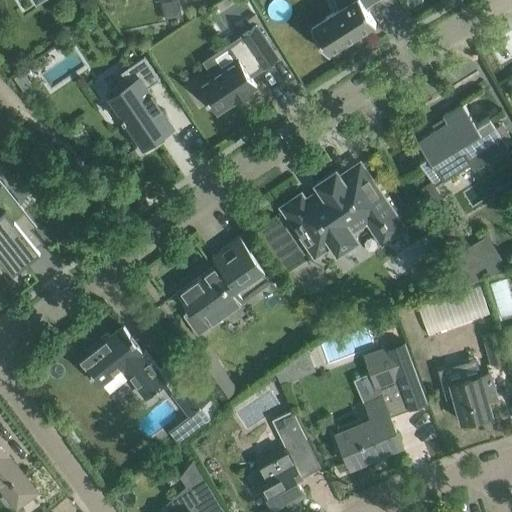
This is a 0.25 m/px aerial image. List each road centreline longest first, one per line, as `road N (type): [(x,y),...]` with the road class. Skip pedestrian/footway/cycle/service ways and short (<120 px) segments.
road 1 (residential): [(0,349),(249,164),(509,0)]
road 2 (residential): [(103,511),(0,374)]
road 3 (residential): [(370,511),(494,463)]
